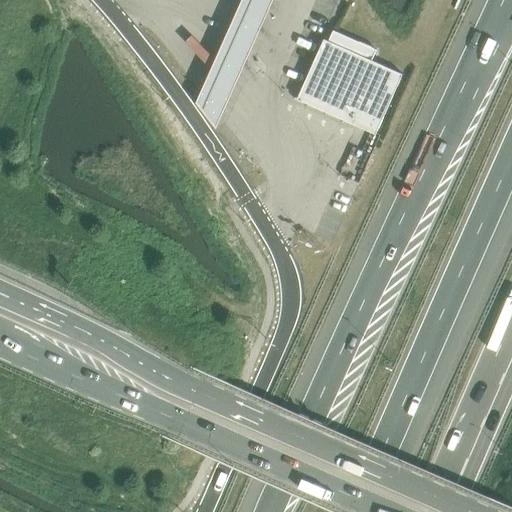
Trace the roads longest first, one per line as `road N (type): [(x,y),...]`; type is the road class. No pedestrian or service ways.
road 1 (motorway): [(511,0),(267,511)]
road 2 (primary): [(469,511),(172,381),(0,291)]
road 3 (primary): [(0,337),(387,511)]
road 4 (motorway): [(355,511),(511,164)]
road 5 (motorway): [(445,511),(511,357)]
